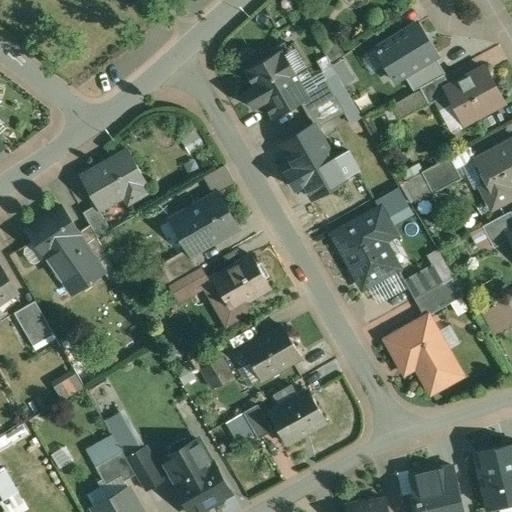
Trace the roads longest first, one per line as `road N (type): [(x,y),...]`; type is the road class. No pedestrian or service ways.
road 1 (residential): [(176,58),(206,96),(400,433)]
road 2 (residential): [(253,511),(400,433)]
